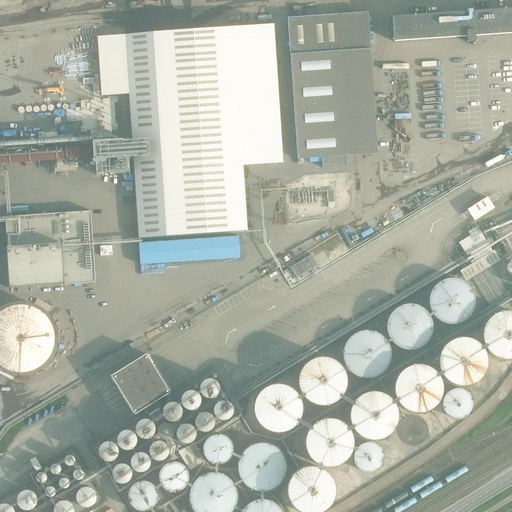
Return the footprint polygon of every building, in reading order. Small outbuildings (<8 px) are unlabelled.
[(293,6),(294,17),(304,16),(303,6),(293,6)] [(511,9),(393,17),(395,41),(467,37),(468,42),(475,43),(492,43),(491,35),(511,33),(511,9)] [(337,15),(289,19),(291,54),(339,51),(337,15)] [(276,57),(289,57),(289,33),(276,33),(276,57)] [(339,51),(291,54),(298,159),(322,157),(323,167),(347,165),(339,51)] [(133,139),(94,141),(95,174),(131,173),(130,158),(151,157),(149,104),(139,105),(140,126),(133,126),(133,139)] [(284,159),(295,159),(295,127),(283,128),(284,159)] [(488,196),(467,209),(474,220),(495,208),(488,196)] [(89,213),(4,219),(8,291),(94,285),(89,213)] [(473,259),(490,249),(478,229),(461,239),(473,259)] [(238,242),(179,246),(181,267),(239,263),(238,242)] [(179,246),(139,248),(140,269),(181,267),(179,246)] [(312,254),(292,265),(300,279),(313,272),(314,273),(321,269),(312,254)] [(429,296),(431,308),(438,317),(448,323),(460,323),(470,317),(477,307),(478,296),(474,285),(465,277),(454,274),(442,277),(434,285),(429,296)] [(385,321),(387,333),(394,342),(404,348),(416,348),(426,342),(433,332),(434,321),(430,310),(421,302),(410,299),(398,302),(390,310),(385,321)] [(60,346),(60,341),(59,335),(58,330),(55,325),(53,320),(49,316),(45,312),(40,309),(35,307),(30,305),(24,304),(18,304),(13,305),(7,307),(2,309),(0,310),(0,374),(1,375),(6,377),(11,379),(16,380),(22,381),(28,380),(33,379),(38,377),(43,374),(47,371),(51,367),(54,362),(57,357),(59,352),(60,346)] [(484,334),(486,345),(493,355),(503,360),(511,360),(511,312),(509,312),(497,315),(488,323),(484,334)] [(344,350),(345,362),(352,371),(362,377),(374,376),(384,371),(391,361),(392,350),(388,339),(379,331),(368,328),(356,331),(348,339),(344,350)] [(440,358),(441,370),(448,379),(458,385),(470,385),(480,379),(487,369),(488,358),(484,347),(475,339),(464,336),(452,339),(444,347),(440,358)] [(164,383),(147,354),(110,377),(128,405),(134,415),(170,393),(164,383)] [(299,375),(301,387),(307,397),(318,402),(330,402),(340,396),(347,387),(348,375),(344,364),(335,357),(323,354),(312,357),(303,364),(299,375)] [(395,385),(396,396),(403,406),(414,411),(425,411),(436,406),(442,396),(444,384),(440,373),(431,366),(419,363),(408,366),(399,374),(395,385)] [(204,393),(208,396),(212,397),(217,395),(221,393),(223,388),(223,384),(221,379),(217,376),(212,375),(208,376),(204,379),(202,384),(202,388),(204,393)] [(254,403),(256,415),(263,424),(273,430),(285,430),(295,424),(302,415),(303,403),(299,392),(290,384),(279,382),(267,384),(259,392),(254,403)] [(449,415),(455,418),(460,418),(465,417),(470,414),(473,410),(475,405),(475,399),(473,394),(470,389),(465,386),(459,385),(453,386),(448,389),(444,394),(442,400),(443,406),(445,411),(449,415)] [(184,405),(187,408),(192,409),(197,408),(200,405),(202,400),(202,396),(200,391),(197,388),(192,387),(187,388),(184,391),(182,396),(182,400),(184,405)] [(352,411),(354,423),(361,433),(371,438),(383,438),(393,432),(400,423),(401,411),(397,400),(388,392),(377,390),(365,393),(356,400),(352,411)] [(217,413),(221,416),(225,417),(230,416),(234,413),(236,409),(236,404),(234,400),(230,397),(225,396),(221,397),(217,400),(215,404),(215,409),(217,413)] [(165,416),(169,419),(174,420),(178,419),(182,416),(184,412),(184,407),(182,403),(178,400),(174,399),(169,400),(165,403),(163,407),(163,412),(165,416)] [(199,425),(202,427),(207,429),(212,427),(215,425),(217,420),(217,415),(215,411),(212,408),(207,407),(202,408),(199,411),(197,416),(197,420),(199,425)] [(139,433),(143,436),(148,437),(152,436),(156,433),(158,429),(158,424),(156,420),(152,417),(148,416),(143,417),(139,420),(137,424),(137,429),(139,433)] [(306,439),(308,450),(315,460),(325,465),(337,465),(347,460),(354,450),(355,438),(351,428),(342,420),(331,417),(319,420),(310,428),(306,439)] [(178,437),(182,440),(187,441),(191,440),(195,437),(197,433),(197,428),(195,424),(191,421),(187,420),(182,421),(178,424),(176,428),(176,433),(178,437)] [(424,426),(409,430),(413,444),(427,441),(424,426)] [(119,445),(123,448),(127,449),(132,448),(136,445),(138,441),(138,436),(136,432),(132,429),(127,428),(123,429),(119,432),(117,436),(117,441),(119,445)] [(208,459),(217,463),(227,461),(234,453),(235,443),(230,434),(221,430),(211,432),(204,439),(203,450),(208,459)] [(152,454),(156,457),(161,458),(165,457),(169,454),(171,450),(171,445),(169,441),(165,438),(161,437),(156,438),(152,441),(150,445),(150,450),(152,454)] [(360,468),(366,471),(371,471),(376,470),(381,467),(384,463),(386,458),(386,452),(384,446),(381,442),(375,439),(370,438),(364,439),(359,442),(355,447),(353,453),(354,459),(356,464),(360,468)] [(101,457),(104,460),(109,461),(114,460),(117,457),(119,452),(119,448),(117,443),(114,441),(109,439),(104,441),(101,444),(99,448),(99,452),(101,457)] [(238,463),(240,475),(246,484),(257,490),(269,490),(279,484),(286,474),(287,463),(283,452),(274,444),(262,441),(251,444),(242,452),(238,463)] [(134,465),(138,468),(142,469),(147,468),(151,465),(153,461),(153,456),(151,452),(147,449),(142,448),(138,449),(134,452),(132,456),(132,461),(134,465)] [(66,462),(69,463),(72,464),(74,462),(76,460),(76,457),(75,454),(72,452),(69,452),(66,454),(65,456),(65,459),(66,462)] [(164,487),(174,492),(184,489),(191,482),(192,472),(187,463),(177,458),(167,461),(160,468),(159,478),(164,487)] [(53,471),(55,472),(58,472),(61,471),(63,468),(63,465),(61,463),(59,461),(56,461),(53,463),(52,465),(51,468),(53,471)] [(114,478),(117,481),(122,482),(127,481),(130,478),(132,474),(132,469),(130,465),(127,462),(122,461),(117,462),(114,465),(112,469),(112,474),(114,478)] [(75,475),(78,476),(81,477),(83,475),(85,473),(85,470),(83,467),(81,465),(78,465),(75,467),(74,469),(74,472),(75,475)] [(289,487),(290,498),(297,508),(304,511),(321,511),(329,508),(336,498),(337,486),(333,476),(324,468),(313,465),(302,468),(293,476),(289,487)] [(38,478),(41,480),(44,480),(46,479),(48,476),(48,473),(47,470),(44,469),(41,469),(39,470),(37,473),(37,476),(38,478)] [(189,493),(191,505),(195,511),(231,511),(237,505),(238,493),(234,482),(225,474),(213,472),(202,475),(193,482),(189,493)] [(61,483),(63,485),(66,485),(69,484),(70,481),(70,478),(69,476),(66,474),(63,474),(61,475),(59,478),(59,481),(61,483)] [(132,507),(142,511),(152,509),(159,501),(160,491),(155,482),(145,478),(135,480),(128,488),(127,498),(132,507)] [(47,490),(49,491),(52,491),(55,490),(57,487),(57,484),(55,482),(53,480),(50,480),(47,481),(46,484),(46,487),(47,490)] [(78,502),(82,505),(87,506),(91,505),(95,502),(97,498),(97,493),(95,489),(91,486),(87,485),(82,486),(78,489),(76,493),(76,498),(78,502)] [(20,509),(23,511),(33,511),(37,509),(39,505),(39,500),(37,496),(33,493),(29,492),(24,493),(20,496),(18,500),(18,505),(20,509)] [(240,511),(284,511),(283,507),(274,499),(263,496),(251,499),(242,507),(240,511)] [(55,511),(75,511),(76,511),(76,507),(73,503),(70,500),(65,499),(61,500),(57,503),(55,507),(55,511)]
